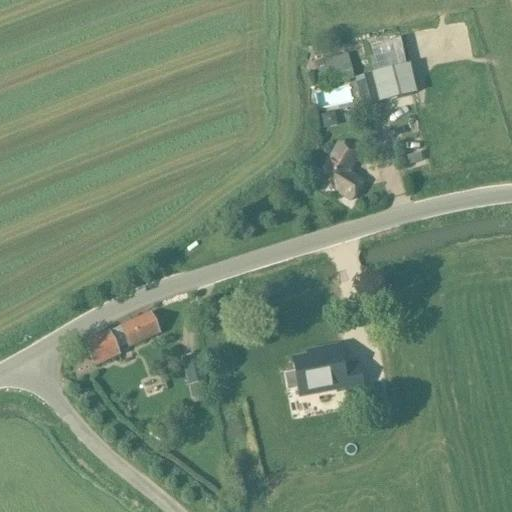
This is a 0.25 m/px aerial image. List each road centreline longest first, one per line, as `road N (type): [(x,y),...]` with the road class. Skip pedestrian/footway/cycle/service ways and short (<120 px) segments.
road 1 (unclassified): [(511,209),(415,218),(188,281),(22,377)]
road 2 (unclassified): [(171,511),(22,377)]
